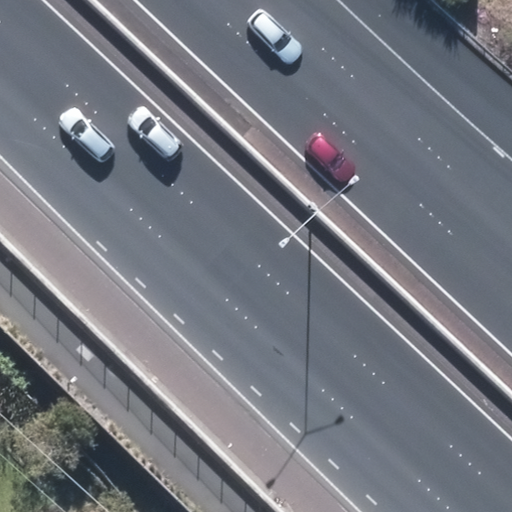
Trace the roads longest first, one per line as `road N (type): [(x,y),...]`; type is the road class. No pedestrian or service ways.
road 1 (motorway): [(480,511),(0,59)]
road 2 (motorway): [(268,0),(511,223)]
